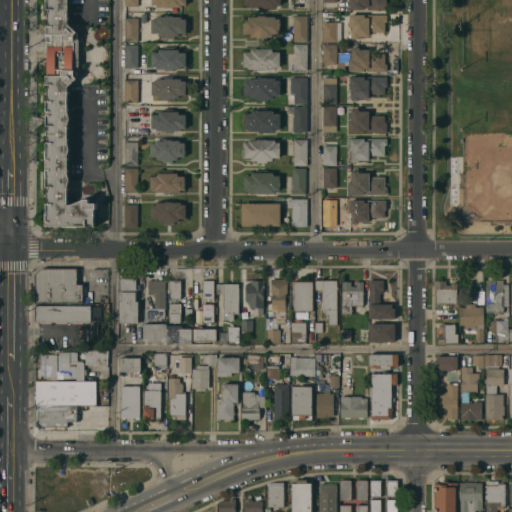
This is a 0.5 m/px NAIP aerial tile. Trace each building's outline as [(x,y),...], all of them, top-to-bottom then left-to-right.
[(49,98),(47,91),(49,83),(46,83),(46,73),(47,73),(46,40),(45,40),(45,31),(47,31),(47,24),(50,24),(47,16),(50,8),(46,8),(46,0),(68,0),(68,22),(77,32),(77,37),(81,37),(81,40),(78,43),(78,75),(67,86),(67,98),(49,98)] [(151,0),(185,0),(185,4),(181,4),(181,6),(172,6),(172,8),(164,8),(164,6),(156,6),(156,4),(151,4),(151,0)] [(349,0),(385,0),(385,8),(367,8),(367,5),(364,5),(364,8),(349,8),(349,0)] [(348,13),(364,13),(364,16),(366,16),(366,14),(386,13),(386,21),(384,21),(384,31),(369,31),(369,35),(368,35),(368,37),(359,37),(351,37),(351,29),(350,29),(350,26),(349,26),(348,13)] [(279,33),(271,33),(271,36),(266,36),(266,38),(256,38),(256,36),(250,36),(250,33),(243,33),(243,15),(257,15),(257,14),(265,15),(274,15),(274,17),(279,17),(279,33)] [(185,32),(178,32),(178,35),(173,35),(173,37),(163,37),(163,35),(158,35),(158,32),(151,32),(151,18),(156,18),(156,15),(164,16),(164,15),(172,15),(181,16),(181,18),(185,18),(185,32)] [(307,41),(293,41),(293,15),(307,15),(307,41)] [(124,17),(137,17),(137,40),(124,40),(124,17)] [(323,20),(325,20),(325,21),(330,21),(330,20),(336,20),(336,21),(340,21),(340,41),(323,40),(323,20)] [(137,67),(124,67),(124,43),(137,43),(137,67)] [(307,69),(293,69),(293,43),(306,43),(307,69)] [(323,43),(336,43),(336,63),(323,63),(323,43)] [(151,51),(158,51),(158,48),(163,48),(163,46),(173,46),(173,48),(178,48),(178,51),(185,51),(185,65),(180,65),(180,68),(172,68),(172,69),(164,68),(165,68),(156,67),(156,65),(151,65),(151,51)] [(349,70),(348,57),(351,57),(351,46),(359,46),(359,48),(369,48),(369,52),(384,52),(384,63),(386,63),(386,70),(366,70),(366,67),(364,67),(364,70),(349,70)] [(272,47),(272,50),(279,51),(279,66),(274,66),(274,68),(265,68),(265,69),(257,69),(257,68),(248,68),(248,66),(243,66),(243,51),(250,51),(250,47),(272,47)] [(338,50),(347,51),(347,64),(344,64),(344,69),(337,68),(338,50)] [(349,75),(364,75),(364,78),(366,78),(366,75),(386,75),(386,86),(384,86),(384,93),(369,93),(369,97),(359,97),(359,99),(351,99),(351,88),(348,88),(349,75)] [(151,80),(156,80),(156,77),(164,78),(164,76),(172,77),(172,78),(180,78),(180,80),(185,80),(185,94),(178,94),(178,97),(173,97),(173,99),(163,99),(163,97),(158,97),(158,94),(151,94),(151,80)] [(244,79),(248,79),(248,77),(258,77),(258,76),(266,77),(275,77),(275,79),(280,80),(279,95),(272,95),(272,98),(267,98),(267,100),(256,100),(256,98),(251,98),(251,95),(244,94),(244,79)] [(306,103),(293,102),(293,93),(289,93),(289,76),(307,76),(306,103)] [(322,76),(335,76),(335,77),(336,77),(336,102),(322,102),(322,76)] [(124,78),(137,79),(137,102),(124,102),(124,78)] [(67,110),(69,117),(67,125),(67,140),(69,148),(67,155),(67,171),(69,179),(67,186),(67,204),(71,204),(83,198),(96,198),(96,208),(94,208),(94,224),(85,222),(85,225),(46,225),(46,202),(49,202),(47,194),(49,186),(46,186),(46,141),(49,141),(47,132),(49,124),(46,124),(46,99),(49,99),(49,98),(67,98),(67,110)] [(306,131),(293,131),(293,105),(306,105),(306,131)] [(336,131),(322,131),(322,105),(336,105),(336,131)] [(244,112),(251,112),(251,109),(257,109),(257,107),(265,107),(265,109),(272,109),(272,112),(279,112),(279,128),(275,128),(275,130),(266,130),(266,131),(257,131),(257,130),(248,130),(248,128),(244,128),(244,112)] [(163,110),(163,108),(173,108),(173,110),(178,110),(178,113),(185,113),(185,127),(180,127),(180,129),(172,129),(172,130),(164,130),(164,129),(151,129),(151,113),(158,113),(158,110),(163,110)] [(349,119),(351,119),(351,108),(359,108),(359,110),(369,110),(369,114),(384,114),(384,121),(386,121),(386,132),(366,131),(366,129),(364,129),(364,132),(348,132),(349,119)] [(386,137),(386,144),(384,144),(384,155),(369,155),(369,159),(358,159),(358,161),(351,161),(351,150),(349,150),(349,137),(364,137),(364,140),(366,140),(366,137),(386,137)] [(184,156),(177,155),(177,159),(172,159),(172,161),(162,161),(162,159),(157,159),(157,156),(150,156),(150,142),(155,142),(155,139),(163,139),(163,138),(171,138),(171,139),(179,139),(179,141),(184,141),(184,148),(185,149),(185,152),(184,153),(184,156)] [(243,141),(248,141),(248,139),(257,139),(257,138),(266,138),(266,139),(274,139),(274,141),(279,141),(279,157),(272,156),(272,160),(267,160),(267,162),(256,162),(256,160),(250,160),(250,156),(243,156),(243,141)] [(306,164),(293,164),(293,138),(306,138),(306,164)] [(124,141),(137,141),(137,164),(124,164),(124,141)] [(336,164),(322,164),(322,144),(336,145),(336,164)] [(124,167),(137,167),(137,190),(124,190),(124,167)] [(305,193),(291,192),(292,167),(305,167),(305,193)] [(322,167),(336,167),(336,186),(322,186),(322,167)] [(184,189),(179,189),(179,191),(170,191),(170,192),(164,192),(164,191),(155,191),(155,189),(150,189),(150,175),(157,175),(157,172),(162,172),(162,169),(172,169),(172,172),(177,172),(177,175),(184,175),(184,177),(185,178),(185,181),(184,182),(184,189)] [(244,174),(251,174),(251,171),(256,171),(256,169),(266,169),(266,171),(272,171),(272,174),(279,174),(279,189),(274,189),(274,192),(266,191),(266,192),(256,192),(256,191),(248,191),(248,189),(243,189),(244,174)] [(348,181),(351,181),(351,169),(358,169),(358,172),(369,172),(369,176),(384,176),(384,186),(386,186),(386,194),(366,193),(366,191),(364,191),(364,194),(348,193),(348,181)] [(306,225),(292,225),(292,205),(288,205),(288,198),(306,198),(306,225)] [(348,199),(364,199),(364,202),(366,202),(366,199),(385,199),(385,209),(383,209),(383,216),(368,216),(368,221),(358,221),(358,223),(351,223),(351,212),(348,212),(348,199)] [(185,217),(178,217),(178,220),(173,220),(173,223),(163,223),(163,220),(158,220),(158,217),(151,217),(151,203),(155,203),(155,201),(164,201),(164,200),(171,200),(171,201),(180,201),(180,203),(185,203),(185,217)] [(241,225),(241,202),(280,202),(280,224),(241,225)] [(124,203),(137,203),(137,226),(124,226),(124,203)] [(336,225),(322,225),(322,205),(336,205),(336,225)] [(34,301),(34,273),(39,268),(76,268),(76,283),(82,283),(82,302),(35,301),(34,301)] [(119,277),(135,277),(135,300),(137,300),(137,318),(139,318),(140,321),(137,321),(119,321),(119,277)] [(503,312),(485,312),(485,279),(488,279),(488,277),(492,277),(492,279),(502,279),(502,283),(508,283),(508,305),(503,305),(503,312)] [(148,279),(154,279),(154,278),(156,278),(156,279),(165,279),(165,308),(164,308),(164,316),(161,316),(161,320),(144,320),(144,307),(148,307),(148,305),(152,305),(152,307),(154,307),(154,294),(148,294),(148,279)] [(287,278),(287,292),(285,292),(285,311),(276,310),(276,314),(272,314),(272,311),(271,311),(272,292),(270,292),(270,278),(287,278)] [(169,279),(180,279),(180,298),(169,298),(169,279)] [(213,298),(202,298),(202,279),(213,279),(213,298)] [(263,306),(248,307),(248,301),(245,301),(245,283),(251,283),(251,279),(262,279),(263,306)] [(336,324),(328,324),(328,314),(324,314),(324,309),(320,309),(320,300),(322,300),(322,289),(315,289),(315,279),(336,279),(336,324)] [(369,317),(369,279),(383,279),(383,289),(381,289),(381,292),(379,292),(379,303),(392,303),(392,307),(394,307),(394,317),(369,317)] [(312,310),(293,310),(293,280),(312,280),(312,310)] [(362,304),(351,304),(351,313),(341,313),(341,299),(341,280),(350,280),(350,285),(356,285),(356,280),(362,280),(362,304)] [(456,302),(436,302),(435,288),(435,280),(445,280),(445,284),(450,284),(450,283),(452,281),(455,281),(457,283),(457,288),(456,289),(456,302)] [(223,283),(238,283),(238,312),(233,312),(233,319),(231,319),(231,320),(228,320),(229,319),(226,319),(226,314),(224,314),(224,312),(223,312),(223,283)] [(460,306),(465,306),(465,302),(475,303),(475,306),(483,306),(482,340),(473,340),(474,334),(464,334),(465,324),(460,324),(460,306)] [(69,305),(69,303),(75,303),(75,305),(89,305),(89,320),(34,320),(34,305),(35,305),(69,305)] [(169,327),(169,325),(174,325),(174,321),(169,321),(169,303),(180,303),(180,321),(181,321),(181,328),(191,328),(191,342),(167,342),(167,327),(169,327)] [(213,321),(202,321),(202,303),(213,303),(213,321)] [(90,318),(103,319),(104,307),(90,306),(90,318)] [(305,343),(291,343),(290,321),(295,321),(295,318),(301,318),(301,321),(305,321),(305,343)] [(507,341),(497,341),(497,332),(491,332),(491,319),(503,319),(503,318),(507,318),(507,319),(507,341)] [(252,330),(241,330),(241,319),(252,319),(252,330)] [(167,342),(166,342),(166,341),(162,341),(162,342),(157,342),(157,341),(152,341),(152,343),(147,343),(147,341),(143,341),(143,322),(166,322),(166,327),(167,327),(167,342)] [(369,341),(369,322),(394,322),(394,341),(369,341)] [(444,323),(455,323),(455,333),(457,333),(457,342),(445,342),(445,343),(437,343),(437,334),(441,334),(441,329),(440,329),(438,327),(438,324),(440,323),(444,323)] [(238,342),(235,342),(235,340),(227,340),(227,326),(229,326),(229,324),(232,324),(232,326),(238,326),(238,342)] [(215,327),(215,340),(193,340),(193,327),(215,327)] [(279,342),(266,342),(266,328),(279,329),(279,342)] [(350,340),(340,340),(340,329),(350,329),(350,340)] [(360,329),(368,329),(368,341),(360,341),(360,329)] [(225,342),(217,342),(217,331),(225,331),(225,342)] [(107,350),(107,365),(95,365),(95,356),(84,356),(84,350),(107,350)] [(40,366),(38,366),(38,362),(40,362),(40,353),(52,353),(52,351),(69,351),(77,351),(77,360),(80,360),(82,360),(83,362),(83,363),(83,369),(85,369),(85,374),(83,374),(83,379),(62,379),(62,371),(58,371),(58,364),(56,364),(57,375),(50,375),(50,378),(41,378),(40,377),(40,374),(40,366)] [(153,364),(153,353),(165,353),(165,364),(153,364)] [(398,353),(398,365),(390,365),(390,368),(379,368),(379,367),(369,367),(369,353),(398,353)] [(247,362),(247,354),(263,355),(262,368),(254,367),(254,363),(247,362)] [(483,354),(483,366),(476,366),(476,364),(472,364),(472,354),(483,354)] [(501,354),(501,365),(498,365),(498,366),(484,366),(484,365),(484,354),(501,354)] [(449,355),(457,355),(457,369),(449,369),(444,369),(444,371),(438,371),(438,369),(436,369),(436,355),(449,355)] [(191,372),(179,372),(178,356),(190,356),(191,372)] [(239,356),(239,371),(231,371),(231,374),(217,374),(217,356),(239,356)] [(315,364),(314,375),(290,375),(290,356),(295,356),(314,356),(315,364)] [(140,357),(140,371),(139,371),(139,373),(126,373),(126,370),(119,371),(119,357),(140,357)] [(192,368),(196,368),(196,364),(207,364),(207,368),(208,368),(208,387),(204,387),(204,390),(196,390),(196,387),(192,387),(192,368)] [(460,418),(461,366),(472,366),(472,372),(478,372),(478,378),(477,378),(477,391),(468,391),(468,402),(473,402),(473,401),(481,401),(481,418),(460,418)] [(278,378),(266,377),(266,367),(278,367),(278,378)] [(503,368),(503,385),(496,384),(495,393),(486,392),(486,383),(484,382),(484,378),(485,378),(485,367),(503,368)] [(370,372),(391,372),(396,372),(396,383),(391,383),(391,418),(370,418),(370,372)] [(338,374),(338,386),(329,386),(329,374),(338,374)] [(185,392),(185,418),(179,418),(176,418),(176,416),(174,416),(174,418),(171,418),(171,416),(169,416),(168,377),(179,377),(179,382),(181,382),(182,392),(184,392),(185,392)] [(37,404),(35,404),(35,380),(95,380),(95,404),(76,404),(76,405),(37,405),(37,404)] [(292,385),(298,385),(298,381),(303,381),(303,385),(311,385),(311,415),(305,415),(305,418),(299,418),(299,415),(291,414),(292,385)] [(237,403),(233,403),(233,418),(217,418),(217,414),(216,414),(216,412),(217,412),(217,402),(220,402),(220,397),(221,397),(222,382),(237,383),(237,403)] [(274,382),(288,383),(288,415),(284,415),(284,419),(273,418),(274,382)] [(446,418),(446,409),(443,409),(443,407),(438,407),(438,391),(446,391),(446,382),(457,382),(457,398),(456,398),(456,407),(457,407),(457,418),(446,418)] [(139,416),(139,418),(136,418),(136,416),(125,416),(125,418),(121,418),(121,417),(121,385),(139,385),(139,416)] [(160,417),(153,417),(153,418),(143,418),(143,407),(144,407),(144,389),(160,389),(160,417)] [(252,418),(252,419),(248,419),(248,418),(241,418),(241,407),(242,407),(242,391),(254,391),(254,393),(258,393),(258,395),(264,395),(264,406),(259,406),(259,418),(252,418)] [(316,392),(333,392),(333,415),(329,415),(329,419),(320,419),(320,416),(316,416),(316,392)] [(485,419),(485,393),(503,393),(502,405),(503,405),(503,419),(485,419)] [(340,395),(361,395),(361,397),(366,397),(366,416),(362,416),(362,417),(358,417),(358,416),(349,416),(349,417),(344,417),(344,416),(340,416),(340,395)] [(76,405),(76,420),(66,420),(66,426),(43,426),(43,427),(39,427),(36,424),(36,419),(37,419),(37,405),(76,405)] [(291,511),(291,482),(296,482),(296,478),(306,478),(306,482),(311,482),(311,511),(291,511)] [(339,479),(341,479),(341,478),(349,478),(349,479),(350,479),(350,481),(351,481),(351,485),(350,485),(350,499),(339,499),(339,479)] [(367,499),(355,499),(356,479),(357,479),(357,478),(366,478),(366,479),(367,479),(367,499)] [(370,479),(380,479),(380,482),(381,482),(381,485),(380,485),(380,495),(370,495),(370,479)] [(396,496),(386,496),(386,479),(396,480),(396,496)] [(283,481),(283,506),(267,506),(267,485),(266,484),(275,482),(283,481)] [(442,481),(447,481),(447,482),(457,482),(457,511),(434,511),(435,482),(442,483),(442,481)] [(459,511),(459,482),(465,482),(465,481),(474,481),(474,482),(482,482),(482,509),(476,509),(476,511),(459,511)] [(336,511),(319,511),(319,482),(336,482),(336,511)] [(504,483),(504,505),(499,505),(499,506),(496,506),(496,511),(485,511),(485,501),(486,501),(486,483),(504,483)] [(218,500),(229,499),(229,498),(235,498),(235,508),(237,508),(237,511),(235,511),(218,511),(218,502),(218,500)] [(245,511),(245,498),(251,498),(251,500),(262,500),(262,511),(245,511)] [(370,511),(370,498),(380,498),(380,501),(381,501),(381,504),(380,504),(380,511),(370,511)] [(397,511),(386,511),(386,498),(397,498),(397,511)]
